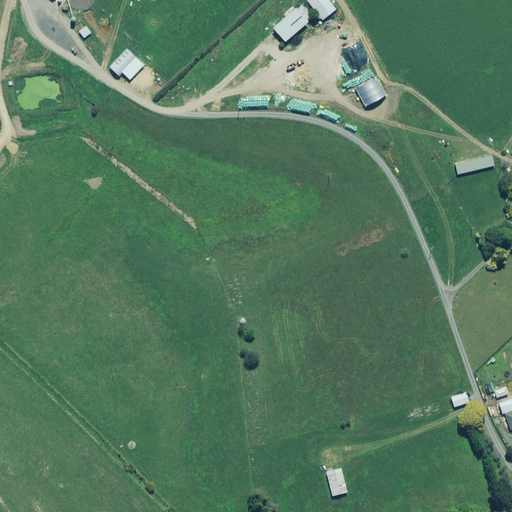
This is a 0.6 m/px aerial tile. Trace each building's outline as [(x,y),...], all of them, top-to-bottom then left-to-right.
[(336,10),(328,0),(307,0),(307,1),(322,21),(336,10)] [(314,18),(302,4),(273,28),(285,42),(314,18)] [(91,33),(86,27),(79,32),(84,38),(91,33)] [(136,59),(127,50),(110,68),(119,77),(136,59)] [(509,394),(507,387),(495,391),(497,398),(509,394)] [(470,402),(467,392),(451,397),(455,407),(470,402)] [(511,399),(499,404),(503,414),(505,414),(511,430),(511,429),(511,399)] [(347,493),(341,469),(326,472),(332,496),(347,493)]
